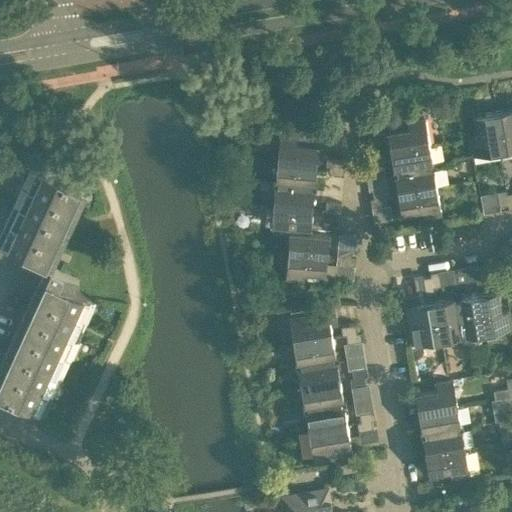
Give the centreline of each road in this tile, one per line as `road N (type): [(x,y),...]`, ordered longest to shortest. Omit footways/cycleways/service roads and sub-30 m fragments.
road 1 (tertiary): [(60,48),(347,0)]
road 2 (residential): [(396,511),(389,468),(396,452),(369,262)]
road 3 (residential): [(369,262),(475,245),(511,220)]
road 4 (residential): [(369,262),(367,231),(354,215),(349,125)]
